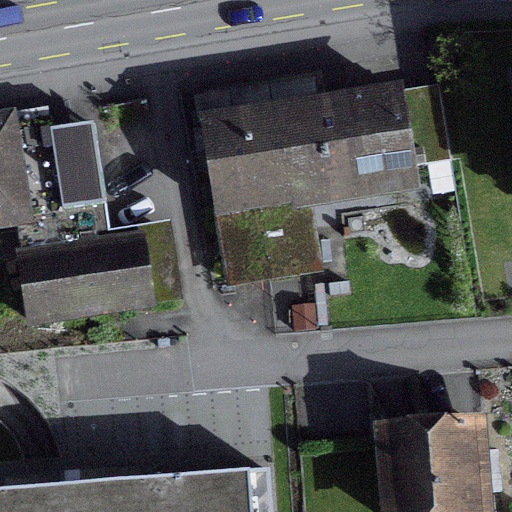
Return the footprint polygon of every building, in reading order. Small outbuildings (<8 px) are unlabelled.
[(217,210),(216,211),(228,287),(309,274),(296,200),(410,181),(408,169),(421,167),(418,153),(404,155),(394,97),(201,129),(196,101),(193,102),(198,131),(204,130),(217,210)] [(9,127),(0,128),(0,223),(23,220),(103,208),(91,127),(48,133),(46,122),(9,127)] [(0,318),(1,324),(27,320),(28,324),(177,302),(167,237),(18,260),(20,269),(0,272),(0,318)] [(485,511),(479,431),(382,438),(388,511),(485,511)] [(0,511),(272,511),(269,473),(36,490),(0,493),(0,511)]
